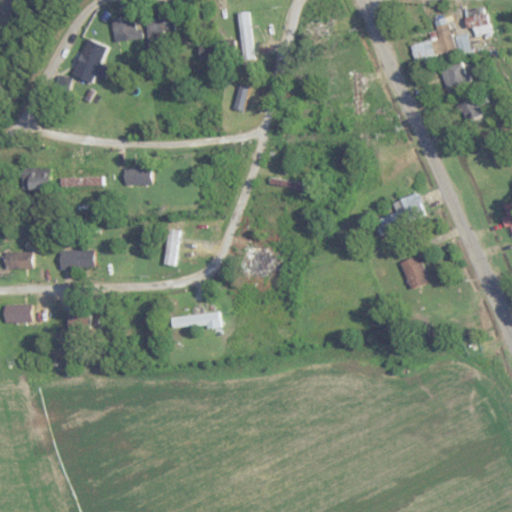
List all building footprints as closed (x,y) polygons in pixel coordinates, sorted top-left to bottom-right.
[(147,13),(147,31),(170,31),(170,13),(147,13)] [(109,20),(109,38),(132,38),(132,20),(109,20)] [(306,22),(306,40),(329,40),(329,22),(306,22)] [(429,29),(429,47),(452,47),(452,29),(429,29)] [(83,40),(72,86),(85,89),(95,42),(83,40)] [(204,42),(204,60),(227,60),(227,42),(204,42)] [(442,66),(442,84),(465,84),(465,66),(442,66)] [(349,82),(349,99),(372,99),(372,82),(349,82)] [(463,95),(463,113),(486,113),(486,95),(463,95)] [(123,164),(123,182),(146,182),(146,164),(123,164)] [(24,170),(24,188),(47,188),(47,170),(24,170)] [(59,178),(59,186),(104,185),(104,177),(59,178)] [(272,178),(270,185),(301,190),(302,183),(291,181),(272,178)] [(228,182),(211,182),(211,197),(228,197),(228,182)] [(395,199),(395,216),(418,216),(418,199),(395,199)] [(511,212),(502,212),(502,230),(511,230),(511,212)] [(168,263),(176,263),(186,232),(177,230),(168,263)] [(185,266),(189,261),(169,244),(164,250),(185,266)] [(65,250),(65,268),(88,268),(88,250),(65,250)] [(4,252),(4,270),(27,270),(27,252),(4,252)] [(274,252),(248,252),(248,272),(274,272),(274,252)] [(401,260),(401,277),(424,277),(424,260),(401,260)] [(8,301),(8,319),(31,319),(31,301),(8,301)] [(65,305),(65,323),(88,323),(88,305),(65,305)] [(170,318),(172,327),(219,323),(217,313),(170,318)]
